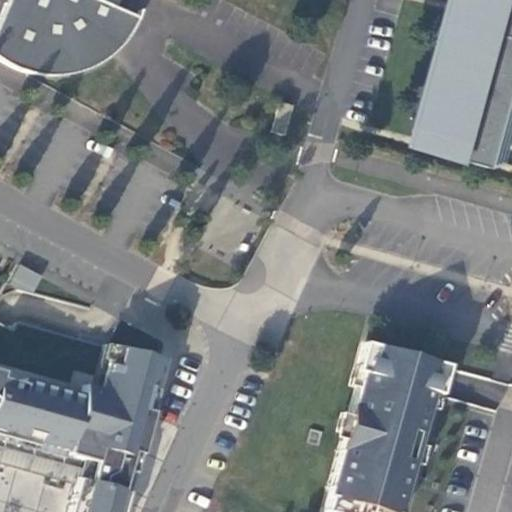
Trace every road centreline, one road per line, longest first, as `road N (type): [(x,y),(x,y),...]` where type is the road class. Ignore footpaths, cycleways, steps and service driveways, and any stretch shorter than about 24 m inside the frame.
road 1 (residential): [(245,327),(280,289),(314,284),(511,336)]
road 2 (residential): [(0,198),(245,327)]
road 3 (residential): [(511,243),(350,198),(305,206)]
road 4 (residential): [(245,327),(163,511)]
road 5 (residential): [(305,206),(245,327)]
